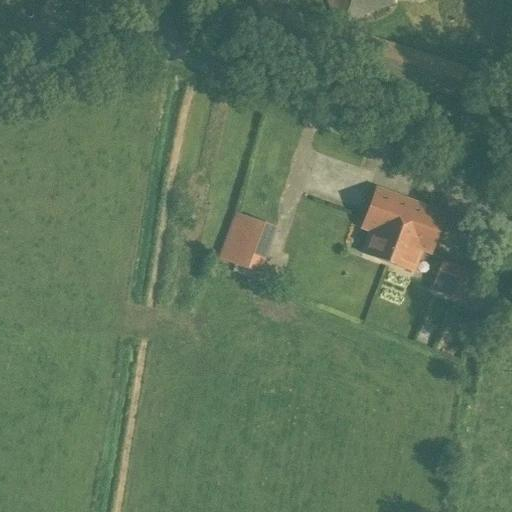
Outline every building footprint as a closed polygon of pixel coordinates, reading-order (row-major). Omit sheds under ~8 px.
[(236,0),(242,30),(392,77),(456,97),(465,67),(273,6),(269,0),(236,0)] [(331,0),(341,25),(396,4),(394,0),(331,0)] [(389,263),(411,203),(377,190),(362,229),(372,232),(364,254),(389,263)] [(411,203),(389,263),(413,272),(421,251),(431,254),(445,216),(411,203)] [(259,274),(275,229),(234,214),(218,259),(259,274)] [(447,309),(463,271),(448,265),(433,303),(447,309)]
